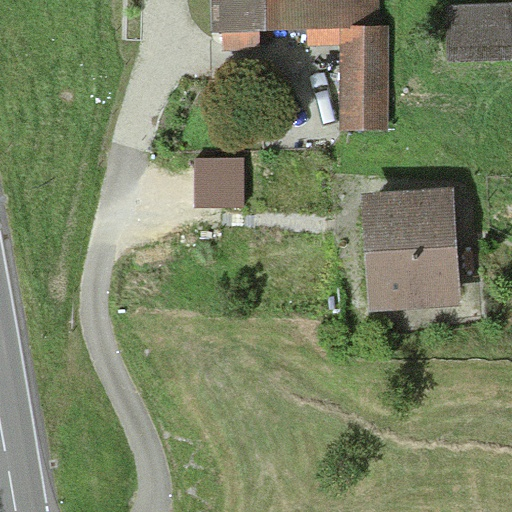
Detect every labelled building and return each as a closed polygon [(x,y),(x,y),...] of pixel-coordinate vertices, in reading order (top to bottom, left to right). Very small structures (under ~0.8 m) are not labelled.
[(210,0),(211,40),(222,39),(260,39),(306,37),(324,35),(342,33),(382,29),(381,0),(210,0)] [(511,3),(447,8),(449,64),(511,62),(511,3)] [(342,33),(341,47),(342,133),(387,133),(389,27),(382,29),(342,33)] [(324,35),(306,37),(308,49),(341,47),(342,33),(324,35)] [(260,39),(222,39),(223,56),(260,55),(260,39)] [(361,200),(370,318),(462,311),(453,193),(391,198),(361,200)]
